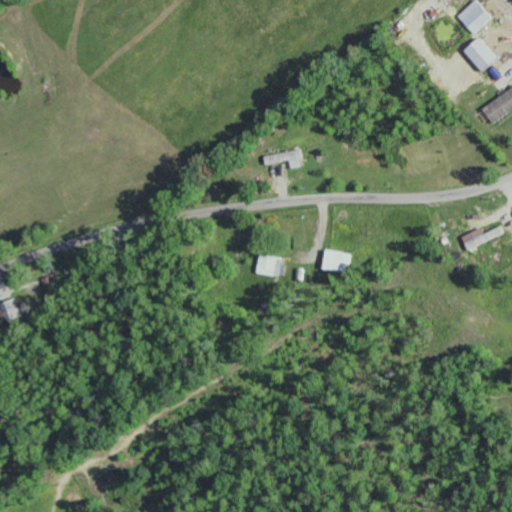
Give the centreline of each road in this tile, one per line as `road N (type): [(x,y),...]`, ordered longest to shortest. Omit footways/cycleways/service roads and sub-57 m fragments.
road 1 (residential): [(511,180),(428,201),(305,203),(194,217),(0,272)]
road 2 (residential): [(7,511),(23,404),(0,338)]
